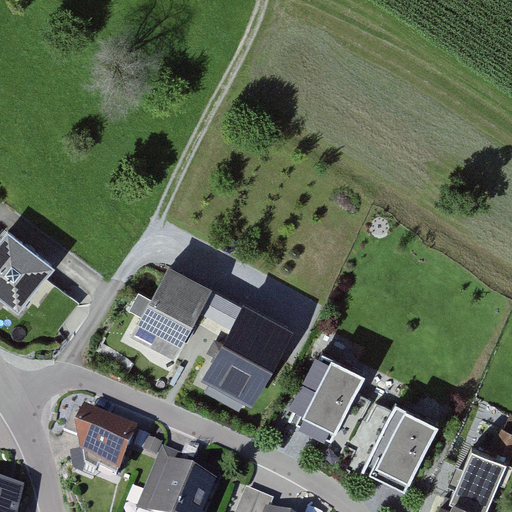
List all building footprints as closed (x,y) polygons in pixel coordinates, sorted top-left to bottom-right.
[(56,261),(8,225),(0,234),(0,295),(19,310),(56,261)] [(213,281),(169,258),(148,297),(138,317),(131,331),(175,354),(182,340),(193,320),(213,281)] [(201,386),(257,412),(296,328),(240,302),(201,386)] [(367,374),(323,353),(290,420),(333,441),(367,374)] [(441,424),(398,403),(364,471),(407,493),(441,424)] [(119,473),(138,431),(84,407),(75,429),(81,456),(119,473)] [(443,493),(435,511),(485,511),(507,459),(510,460),(511,455),(511,428),(503,425),(492,450),(472,442),(450,496),(443,493)] [(136,510),(140,511),(148,511),(169,463),(217,483),(221,472),(162,448),(136,510)] [(217,483),(169,463),(148,511),(204,511),(216,485),(217,483)] [(21,511),(26,492),(0,485),(0,511),(21,511)] [(274,500),(246,488),(236,511),(274,511),(270,510),(274,500)]
